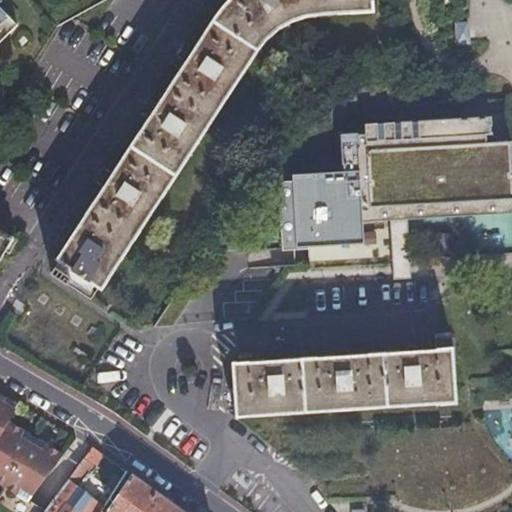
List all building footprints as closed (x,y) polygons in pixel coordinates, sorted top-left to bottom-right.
[(193,48),(185,42),(176,56),(184,61),(157,103),(149,98),(139,112),(147,118),(112,173),(104,167),(95,182),(103,187),(75,229),(67,224),(58,239),(66,244),(55,261),(103,292),(256,54),(262,46),(268,39),(276,33),(284,28),(293,23),(302,20),(312,18),(322,17),(375,13),(374,0),(227,0),(222,5),(212,18),(193,48)] [(0,41),(17,25),(5,13),(3,15),(0,12),(0,41)] [(468,23),(455,23),(457,44),(469,43),(468,23)] [(362,244),(361,223),(370,222),(370,221),(369,207),(511,198),(511,183),(509,141),(484,143),(484,135),(490,135),(489,116),(398,122),(399,132),(363,134),(355,135),(355,133),(338,134),(340,165),(341,165),(342,172),(290,175),(291,182),(295,248),(307,247),(362,244)] [(362,124),(363,134),(399,132),(398,122),(362,124)] [(307,249),(307,247),(295,248),(291,182),(276,182),(281,251),(307,249)] [(511,198),(369,207),(370,221),(388,220),(391,264),(391,271),(392,280),(409,278),(408,270),(407,260),(406,219),(511,212),(511,198)] [(485,248),(509,247),(508,218),(484,219),(485,248)] [(13,238),(0,230),(0,236),(10,243),(13,238)] [(0,259),(10,243),(0,236),(0,259)] [(56,268),(52,274),(93,300),(96,294),(56,268)] [(193,295),(180,286),(152,328),(172,327),(193,295)] [(13,302),(7,312),(17,319),(24,309),(13,302)] [(437,339),(437,350),(419,351),(418,340),(402,341),(403,352),(351,356),(350,345),(334,346),(335,357),(283,361),(283,349),(266,350),(267,362),(234,364),(237,418),(457,402),(454,349),(453,338),(437,339)] [(61,453),(45,444),(41,450),(31,443),(20,437),(24,431),(8,421),(15,410),(3,403),(6,398),(0,394),(0,484),(5,487),(28,501),(61,453)] [(41,450),(45,444),(24,431),(20,437),(31,443),(41,450)] [(77,466),(43,511),(98,511),(100,510),(115,488),(102,479),(99,482),(77,466)] [(182,511),(132,474),(109,510),(111,511),(129,511),(132,509),(135,511),(182,511)]
